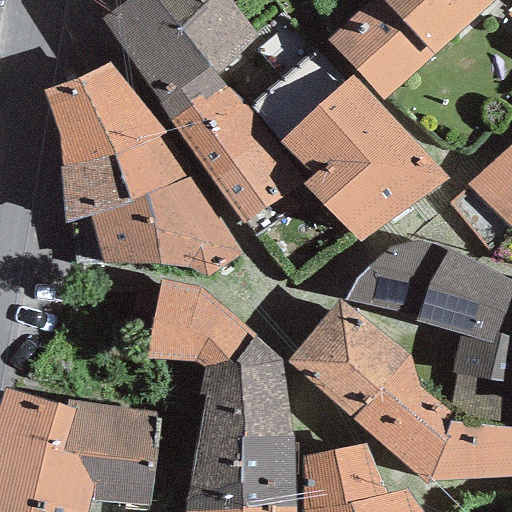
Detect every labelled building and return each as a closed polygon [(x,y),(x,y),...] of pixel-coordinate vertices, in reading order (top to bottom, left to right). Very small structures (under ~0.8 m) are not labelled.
[(169,122),(228,87),(217,76),(256,35),(229,0),(125,0),(100,19),(169,122)] [(383,100),(433,56),(382,0),(371,0),(327,40),(383,100)] [(382,0),(433,56),(478,16),(464,0),(382,0)] [(496,0),(464,0),(478,16),(496,0)] [(449,180),(349,76),(343,83),(316,49),(250,103),(283,140),(279,142),(312,176),(302,183),(358,243),(449,180)] [(164,133),(109,62),(42,89),(58,138),(61,168),(113,151),(157,136),(164,133)] [(252,116),(228,87),(169,122),(241,224),(298,185),(252,116)] [(185,175),(157,136),(113,151),(131,204),(185,175)] [(511,143),(447,204),(487,251),(511,229),(511,143)] [(89,218),(131,204),(113,151),(61,168),(57,169),(64,226),(89,218)] [(217,222),(185,175),(131,204),(89,218),(98,262),(188,268),(207,277),(241,254),(222,220),(217,222)] [(495,333),(511,291),(511,281),(447,249),(421,241),(389,248),(358,276),(344,300),(417,317),(414,322),(460,335),(490,344),(495,333)] [(196,287),(159,281),(146,359),(195,361),(203,369),(233,362),(253,335),(196,287)] [(407,355),(337,299),(285,362),(351,417),(407,355)] [(511,338),(495,333),(490,344),(460,335),(450,374),(457,375),(449,413),(447,421),(511,428),(511,338)] [(281,361),(253,335),(233,362),(203,369),(197,395),(204,395),(197,439),(292,435),(281,361)] [(418,390),(410,356),(407,355),(351,417),(426,486),(427,481),(447,421),(449,413),(418,390)] [(66,405),(5,387),(0,404),(0,511),(86,511),(90,497),(148,507),(157,415),(67,397),(66,405)] [(511,428),(447,421),(427,481),(511,476),(511,428)] [(294,507),(292,435),(197,439),(183,511),(294,507)] [(384,494),(364,445),(303,457),(305,487),(301,488),(303,511),(420,511),(405,490),(384,494)]
